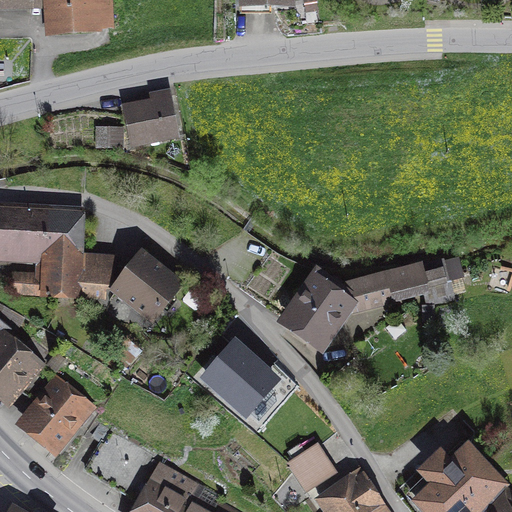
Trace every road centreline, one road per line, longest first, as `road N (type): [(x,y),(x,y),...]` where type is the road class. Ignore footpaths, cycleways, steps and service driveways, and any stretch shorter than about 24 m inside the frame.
road 1 (unclassified): [(0,195),(92,203),(192,259),(308,377),(401,511)]
road 2 (residential): [(511,39),(229,57),(0,111)]
